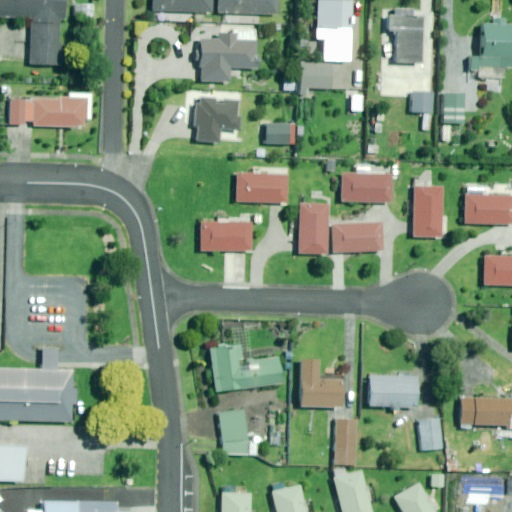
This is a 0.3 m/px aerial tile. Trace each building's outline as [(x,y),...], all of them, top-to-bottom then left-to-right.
[(61,20),(61,0),(0,0),(0,17),(29,18),(27,64),(56,65),(58,20),(61,20)] [(149,0),(150,11),(209,13),(209,0),(149,0)] [(215,0),(215,12),(273,15),(274,0),(215,0)] [(347,62),(350,2),(315,0),(314,39),(322,39),(321,60),(347,62)] [(418,17),(385,16),(385,30),(393,34),(392,62),(416,63),(418,17)] [(511,68),(511,39),(511,24),(479,24),(478,57),(468,57),(468,70),(474,70),(474,78),(502,78),(502,68),(511,68)] [(233,34),(216,33),(216,40),(198,39),(196,81),(227,82),(228,68),(254,69),(255,42),(233,41),(233,34)] [(329,89),(330,65),(299,64),(298,94),(306,95),(306,88),(329,89)] [(294,77),(283,76),(282,90),(292,91),(294,77)] [(361,90),(346,89),(345,110),(361,111),(361,90)] [(431,113),(431,92),(410,91),(409,112),(431,113)] [(462,124),(462,93),(442,93),(442,124),(462,124)] [(89,94),(68,94),(68,98),(8,97),(7,125),(81,126),(81,119),(89,120),(89,94)] [(236,102),(192,100),(191,126),(195,127),(194,142),(216,143),(217,130),(234,131),(236,102)] [(294,145),(294,124),(264,123),(263,144),(294,145)] [(378,153),(378,137),(367,137),(367,153),(378,153)] [(284,175),(234,173),(233,202),(283,204),(284,175)] [(387,204),(388,175),(339,173),(338,201),(387,204)] [(438,238),(440,188),(412,186),(410,236),(438,238)] [(511,195),(462,195),(462,224),(511,224),(511,195)] [(326,205),(298,203),(295,253),(323,255),(326,205)] [(248,222),(198,222),(198,251),(248,251),(248,222)] [(380,252),(379,223),(329,224),(330,253),(380,252)] [(511,285),(511,257),(482,256),(481,285),(511,285)] [(241,360),(240,345),(207,349),(212,392),(279,384),(276,357),(254,360),(254,365),(236,368),(235,361),(241,360)] [(316,360),(298,360),(298,407),(338,408),(339,380),(316,380),(316,360)] [(70,373),(0,371),(0,420),(70,422),(70,405),(75,405),(76,387),(70,387),(70,373)] [(413,408),(414,376),(367,375),(366,406),(413,408)] [(511,398),(458,397),(458,425),(511,426),(511,398)] [(247,453),(243,411),(217,413),(222,456),(247,453)] [(286,412),(270,411),(268,445),(284,446),(286,412)] [(352,465),(353,419),(333,419),(332,465),(352,465)] [(440,449),(438,419),(417,421),(419,451),(440,449)] [(0,480),(17,481),(18,448),(0,447),(0,480)] [(456,462),(446,462),(446,478),(455,479),(456,462)] [(369,511),(359,471),(331,478),(339,511),(369,511)] [(441,475),(429,474),(428,486),(440,487),(441,475)] [(431,511),(416,484),(391,497),(399,511),(431,511)] [(303,511),(298,486),(270,492),(274,511),(303,511)] [(248,511),(249,494),(220,493),(219,511),(248,511)] [(116,501),(40,501),(39,511),(123,511),(124,511),(116,511),(116,501)]
